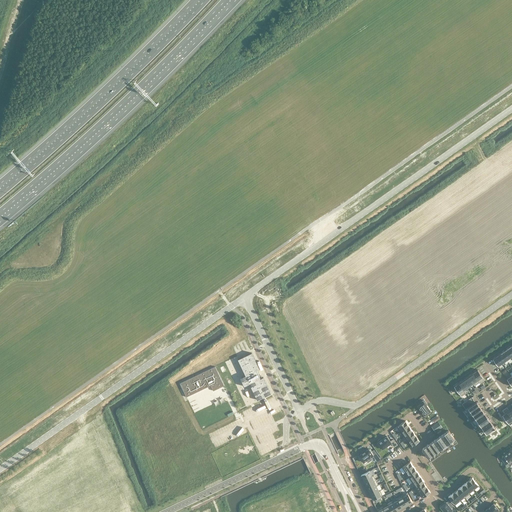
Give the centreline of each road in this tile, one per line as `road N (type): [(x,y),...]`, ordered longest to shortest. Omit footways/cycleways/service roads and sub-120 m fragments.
road 1 (motorway): [(0,216),(230,0)]
road 2 (tertiary): [(254,290),(511,108)]
road 3 (unclassified): [(0,469),(244,297)]
road 4 (motorway): [(200,0),(0,188)]
road 5 (unclassified): [(310,403),(359,403),(511,295)]
road 6 (residential): [(346,458),(410,414),(427,438),(413,452)]
road 7 (tertiary): [(310,403),(254,290)]
road 8 (tertiary): [(297,410),(244,297)]
